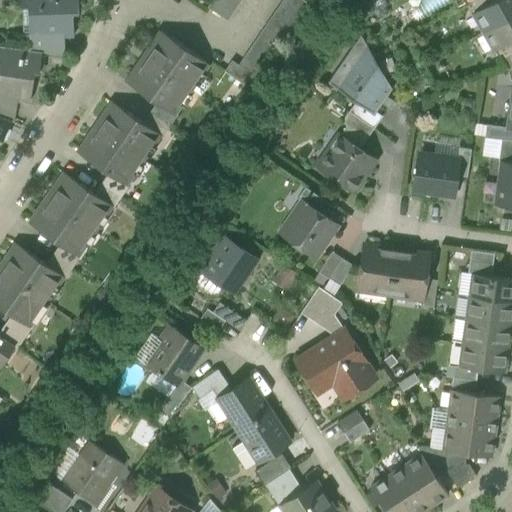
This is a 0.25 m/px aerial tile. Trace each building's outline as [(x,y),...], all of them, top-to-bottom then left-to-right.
[(65,37),(65,38),(74,38),(74,13),(80,13),(79,0),(23,0),(23,8),(39,7),(40,36),(40,38),(65,37)] [(234,11),(241,1),(239,0),(212,0),(208,7),(228,21),(234,11)] [(303,0),(282,0),(282,1),(302,15),(309,4),(303,0)] [(495,0),(471,0),(470,1),(469,1),(475,12),(495,0)] [(473,13),(484,31),(511,15),(511,0),(495,0),(475,12),(473,13)] [(295,25),(302,15),(282,1),(275,12),(295,25)] [(287,36),(295,25),(275,12),(268,23),(287,36)] [(511,15),(484,31),(495,50),(496,49),(511,40),(511,15)] [(280,47),(287,36),(268,23),(260,33),(280,47)] [(209,83),(199,76),(208,63),(162,32),(127,83),(157,103),(173,114),(174,114),(191,89),(200,96),(209,83)] [(273,58),(280,47),(260,33),(253,44),(273,58)] [(328,83),(338,89),(368,46),(361,34),(328,83)] [(43,53),(66,56),(65,38),(65,37),(40,38),(40,36),(30,37),(31,51),(43,53)] [(511,40),(496,49),(502,60),(511,54),(511,40)] [(265,68),(273,58),(253,44),(245,55),(265,68)] [(18,102),(31,104),(36,73),(40,74),(43,53),(31,51),(0,46),(0,98),(18,101),(18,102)] [(356,102),(368,110),(389,82),(368,46),(338,89),(356,102)] [(511,67),(511,54),(502,60),(508,69),(511,67)] [(258,79),(265,68),(245,55),(239,65),(258,79)] [(251,89),(258,79),(239,65),(232,61),(225,71),(251,89)] [(392,89),(389,82),(368,110),(374,114),(376,111),(392,89)] [(0,116),(11,121),(15,123),(18,102),(18,101),(0,98),(0,116)] [(108,173),(125,185),(126,184),(159,135),(160,134),(143,123),(113,102),(79,153),(108,173)] [(356,102),(349,111),(374,128),(383,116),(376,111),(374,114),(368,110),(356,102)] [(157,103),(150,113),(170,126),(177,116),(174,114),(173,114),(157,103)] [(342,122),(347,125),(367,138),(374,128),(349,111),(342,122)] [(163,137),(170,126),(150,113),(143,123),(160,134),(159,135),(163,137)] [(0,139),(3,141),(11,121),(0,116),(0,139)] [(485,137),(502,139),(511,140),(511,128),(508,128),(508,127),(487,124),(485,137)] [(360,148),(367,138),(347,125),(340,135),(360,148)] [(318,167),(352,191),(375,158),(360,148),(340,135),(343,138),(334,150),(331,148),(318,167)] [(502,139),(485,137),(482,155),(499,157),(502,139)] [(511,140),(502,139),(499,157),(499,161),(502,161),(511,162),(511,140)] [(435,141),(433,156),(458,159),(459,147),(460,145),(435,141)] [(456,175),(467,177),(471,149),(459,147),(458,159),(456,175)] [(415,190),(453,195),(456,175),(458,159),(433,156),(420,154),(415,190)] [(496,204),(511,206),(511,162),(502,161),(496,204)] [(393,166),(391,192),(400,192),(402,167),(393,166)] [(60,245),(77,256),(111,206),(112,205),(95,194),(65,173),(30,224),(60,245)] [(108,173),(102,183),(122,197),(129,186),(126,184),(125,185),(108,173)] [(114,208),(122,197),(102,183),(95,194),(112,205),(111,206),(114,208)] [(303,200),(324,214),(331,205),(305,187),(298,198),(302,201),(303,200)] [(280,233),(315,257),(338,224),(324,214),(303,200),(302,201),(306,203),(297,216),(294,213),(280,233)] [(306,203),(302,201),(294,213),(297,216),(306,203)] [(199,271),(235,293),(258,259),(223,235),(199,271)] [(0,307),(12,316),(29,327),(29,326),(44,304),(63,277),(63,276),(47,265),(17,244),(0,268),(0,307)] [(60,245),(54,254),(74,268),(81,258),(77,256),(60,245)] [(358,289),(390,293),(396,249),(364,245),(358,289)] [(472,248),(470,262),(496,265),(497,252),(472,248)] [(429,254),(396,249),(390,293),(422,298),(423,298),(426,278),(429,254)] [(319,272),(330,278),(343,258),(332,251),(319,272)] [(66,280),(74,268),(54,254),(47,265),(63,276),(63,277),(66,280)] [(353,265),(343,258),(330,278),(340,285),(353,265)] [(494,276),(496,265),(470,262),(469,273),(474,273),(494,276)] [(474,273),(471,297),(511,302),(511,278),(494,276),(474,273)] [(421,305),(434,307),(438,279),(426,278),(423,298),(422,298),(421,305)] [(301,312),(324,328),(334,313),(342,302),(341,301),(323,289),(318,286),(301,312)] [(511,302),(471,297),(468,320),(509,326),(511,307),(511,302)] [(220,301),(214,311),(240,328),(247,318),(220,301)] [(200,319),(218,332),(226,321),(208,309),(200,319)] [(324,328),(335,335),(344,329),(334,313),(324,328)] [(0,335),(15,346),(18,348),(32,328),(29,326),(29,327),(12,316),(0,333),(0,335)] [(468,320),(464,343),(506,349),(509,326),(468,320)] [(172,326),(162,340),(146,364),(176,385),(177,385),(181,380),(203,347),(172,326)] [(341,376),(351,392),(375,376),(344,329),(335,335),(297,360),(318,391),(341,376)] [(136,357),(146,364),(162,340),(152,334),(136,357)] [(0,363),(2,365),(15,346),(0,335),(0,363)] [(503,372),(506,349),(464,343),(461,366),(478,369),(503,372)] [(455,365),(454,377),(477,381),(478,369),(461,366),(455,365)] [(218,369),(192,387),(200,399),(213,390),(218,398),(232,389),(218,369)] [(475,392),(477,381),(454,377),(452,389),(475,392)] [(218,398),(239,430),(269,410),(249,378),(232,389),(218,398)] [(171,418),(192,387),(181,380),(177,385),(176,385),(159,409),(171,418)] [(452,389),(449,410),(497,416),(499,396),(475,392),(452,389)] [(290,442),(269,410),(239,430),(259,462),(290,442)] [(337,422),(344,432),(363,420),(357,410),(337,422)] [(449,410),(446,429),(494,436),(497,416),(449,410)] [(370,430),(363,420),(344,432),(350,442),(370,430)] [(491,457),(494,436),(446,429),(443,449),(443,450),(466,453),(491,457)] [(63,480),(97,503),(123,464),(89,441),(63,480)] [(434,473),(444,467),(432,447),(419,446),(417,447),(421,454),(422,454),(434,473)] [(444,467),(448,472),(459,465),(465,465),(466,453),(443,450),(443,449),(432,447),(444,467)] [(303,489),(290,468),(291,467),(283,454),(256,471),(264,485),(266,484),(279,504),(303,489)] [(421,454),(405,465),(431,505),(448,494),(434,473),(422,454),(421,454)] [(405,465),(388,476),(411,511),(420,511),(431,505),(405,465)] [(470,466),(465,465),(459,465),(448,472),(458,487),(476,475),(470,466)] [(386,511),(411,511),(388,476),(370,487),(386,511)] [(279,504),(284,511),(333,511),(336,511),(336,510),(316,480),(303,489),(279,504)] [(40,500),(57,511),(64,511),(73,500),(50,484),(40,500)] [(140,511),(190,511),(192,510),(191,510),(193,508),(191,507),(190,509),(159,488),(160,486),(159,485),(140,511)]
